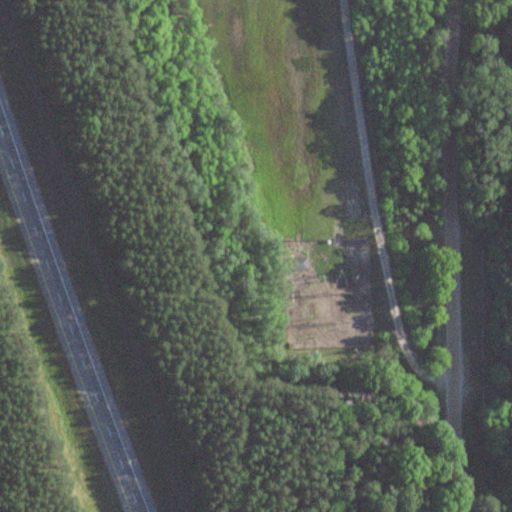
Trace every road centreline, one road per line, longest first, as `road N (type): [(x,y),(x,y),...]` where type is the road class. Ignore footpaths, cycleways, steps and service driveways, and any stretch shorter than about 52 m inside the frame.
road 1 (residential): [(448,0),(454,511)]
road 2 (motorway): [(143,511),(0,127)]
